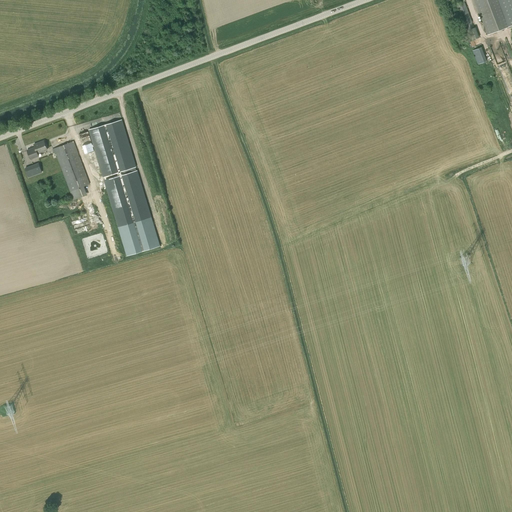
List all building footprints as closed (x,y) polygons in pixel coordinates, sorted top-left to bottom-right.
[(511,0),(473,0),(487,34),(511,24),(511,0)] [(478,38),(464,1),(456,4),(465,28),(464,29),(469,41),(478,38)] [(472,50),(478,64),(487,61),(481,47),(472,50)] [(94,146),(126,254),(160,244),(122,120),(89,130),(93,144),(89,131),(79,134),(85,153),(94,150),(93,146),(94,146)] [(35,147),(27,150),(31,159),(39,156),(37,153),(47,150),(44,141),(34,145),(35,147)] [(74,141),(54,149),(73,200),(87,195),(84,186),(90,184),(74,141)] [(38,163),(25,168),(28,178),(42,172),(38,163)]
